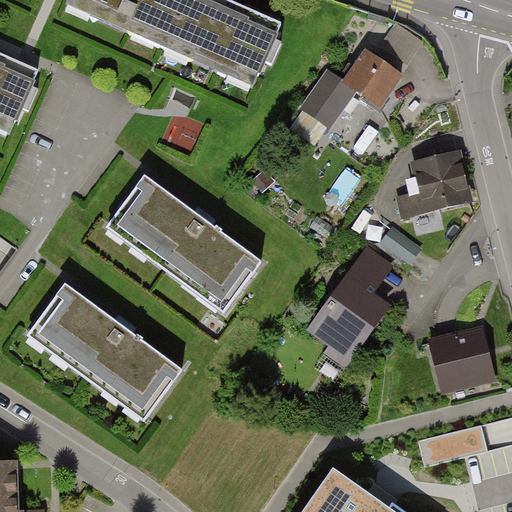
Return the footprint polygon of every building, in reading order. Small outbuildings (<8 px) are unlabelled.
[(275,45),(282,30),(213,0),(63,0),(59,10),(253,94),(266,65),(275,69),(284,49),(275,45)] [(398,26),(383,48),(409,66),(424,44),(398,26)] [(355,96),(378,110),(398,79),(362,55),(342,86),(329,77),(305,113),(332,131),(355,96)] [(31,90),(38,75),(0,58),(0,135),(10,140),(22,111),(31,115),(40,94),(31,90)] [(400,200),(406,222),(467,208),(455,155),(406,167),(413,197),(400,200)] [(226,315),(262,267),(150,183),(114,231),(226,315)] [(305,336),(347,367),(375,328),(386,314),(367,300),(391,268),(367,250),(305,336)] [(145,422),(181,374),(69,290),(33,338),(145,422)] [(430,345),(444,396),(496,382),(482,331),(430,345)] [(481,428),(421,442),(426,467),(487,453),(484,441),(481,428)] [(0,511),(14,511),(13,469),(0,469),(0,511)] [(392,511),(334,472),(306,511),(392,511)]
